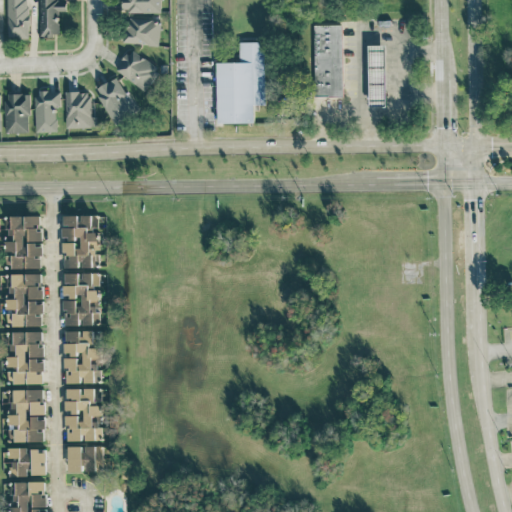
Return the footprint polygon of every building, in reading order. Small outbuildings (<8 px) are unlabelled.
[(5,0),(6,38),(26,38),(25,0),(5,0)] [(37,0),(38,35),(57,35),(57,10),(63,10),(63,0),(53,0),(52,0),(37,0)] [(160,11),(159,0),(120,0),(121,12),(160,11)] [(122,42),(158,44),(159,20),(122,19),(122,42)] [(340,23),(312,24),(313,95),(341,95),(340,23)] [(215,122),(252,122),(252,104),(264,104),(263,41),(238,41),(238,61),(214,61),(215,122)] [(365,44),(366,105),(383,104),(381,44),(365,44)] [(114,68),(143,91),(159,70),(131,47),(114,68)] [(93,88),(113,122),(135,109),(115,75),(93,88)] [(59,109),(58,90),(34,91),(35,131),(56,130),(55,109),(59,109)] [(65,127),(90,126),(89,90),(64,91),(65,127)] [(4,132),(28,131),(27,93),(3,93),(4,132)] [(94,267),(93,214),(60,215),(61,267),(94,267)] [(38,215),(7,215),(7,240),(3,240),(3,268),(38,267),(37,255),(39,255),(38,215)] [(97,272),(61,273),(62,297),(63,325),(78,324),(78,322),(95,322),(94,287),(97,287),(97,272)] [(8,273),(8,297),(5,297),(5,325),(40,325),(40,273),(8,273)] [(90,330),(62,331),(63,355),(63,382),(91,382),(90,330)] [(10,331),(11,356),(6,356),(7,383),(41,383),(40,331),(10,331)] [(63,388),(63,426),(65,426),(65,440),(92,440),(92,429),(99,429),(99,402),(95,402),(95,390),(96,390),(96,388),(63,388)] [(41,440),(41,417),(42,417),(41,389),(11,389),(11,414),(6,414),(7,441),(41,440)] [(66,446),(66,471),(101,470),(100,445),(66,446)] [(12,475),(30,475),(30,474),(46,474),(46,463),(43,463),(43,447),(6,448),(6,457),(11,457),(12,475)] [(11,511),(45,511),(46,481),(12,481),(12,500),(19,500),(19,506),(11,506),(11,511)]
